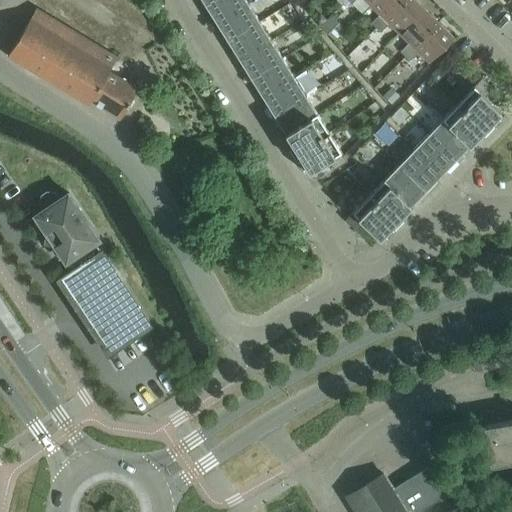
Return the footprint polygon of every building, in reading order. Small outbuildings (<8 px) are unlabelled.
[(205,0),(201,3),(210,19),(212,18),(240,0),(205,0)] [(244,0),(240,0),(212,18),(220,29),(217,30),(220,34),(253,13),(244,0)] [(372,0),(368,5),(378,14),(370,22),(375,27),(400,0),(372,0)] [(415,0),(400,0),(375,27),(380,32),(388,24),(397,33),(423,7),(415,0)] [(423,7),(397,33),(408,43),(399,51),(404,56),(438,22),(423,7)] [(35,9),(6,56),(87,105),(90,101),(119,119),(137,89),(108,71),(116,58),(35,9)] [(253,13),(220,34),(229,50),(263,29),(253,13)] [(320,13),(314,20),(321,27),(327,20),(320,13)] [(327,20),(321,27),(335,40),(346,29),(331,16),(327,20)] [(438,22),(404,56),(409,61),(417,52),(427,63),(453,36),(438,22)] [(241,64),(273,44),(263,29),(229,50),(233,56),(235,55),(241,64)] [(273,44),(241,64),(242,66),(240,67),(249,80),(282,59),(273,44)] [(282,59),(249,80),(256,92),(258,91),(260,95),(292,75),(282,59)] [(292,75),(260,95),(266,104),(264,105),(268,111),(302,90),(292,75)] [(490,123),(494,126),(504,115),(497,108),(485,97),(493,89),(482,78),(459,102),(486,127),(490,123)] [(390,88),(382,95),(390,103),(398,95),(390,88)] [(302,90),(268,111),(277,127),(311,105),(302,90)] [(444,117),(470,143),(486,127),(459,102),(444,117)] [(289,141),(321,121),(311,105),(277,127),(280,131),(282,129),(289,141)] [(429,133),(457,160),(467,150),(465,148),(470,143),(444,117),(429,133)] [(299,156),(330,136),(321,121),(289,141),(299,156)] [(384,124),(375,133),(385,143),(394,134),(384,124)] [(446,171),(457,160),(429,133),(414,148),(441,174),(445,169),(446,171)] [(330,136),(299,156),(300,158),(296,161),(304,175),(327,161),(332,170),(346,161),(330,136)] [(436,178),(441,174),(414,148),(399,164),(427,191),(438,180),(436,178)] [(383,180),(410,206),(415,201),(416,202),(427,191),(399,164),(383,180)] [(394,222),(410,206),(383,180),(367,196),(394,222)] [(108,350),(146,325),(98,253),(100,252),(92,241),(96,238),(67,194),(60,199),(55,191),(45,189),(39,194),(37,202),(43,211),(36,215),(67,261),(66,261),(74,272),(61,280),(108,350)] [(356,231),(364,223),(382,242),(394,230),(390,226),(394,222),(367,196),(344,220),(356,231)] [(511,421),(483,426),(490,466),(511,462),(511,421)] [(354,511),(417,511),(445,494),(426,466),(390,488),(383,476),(382,474),(345,497),(354,511)]
